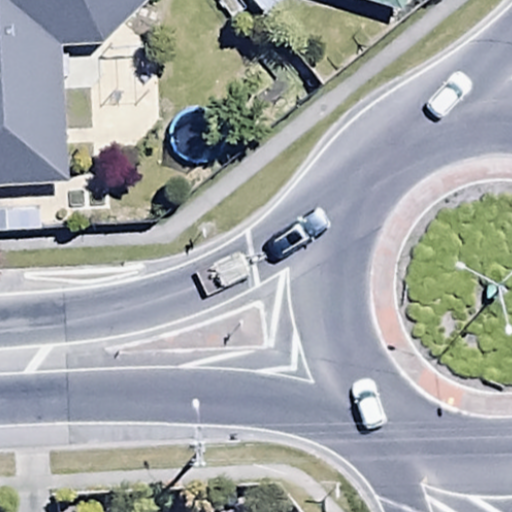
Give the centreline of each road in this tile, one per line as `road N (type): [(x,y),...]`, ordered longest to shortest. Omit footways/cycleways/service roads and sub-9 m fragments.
road 1 (secondary): [(384,427),(214,404),(38,403),(0,388)]
road 2 (secondary): [(0,351),(44,329),(178,301),(343,212)]
road 3 (secondary): [(384,427),(353,392),(332,349),(323,303),(343,212)]
road 4 (secondary): [(511,468),(434,457),(390,432)]
road 5 (secondary): [(427,132),(511,41)]
